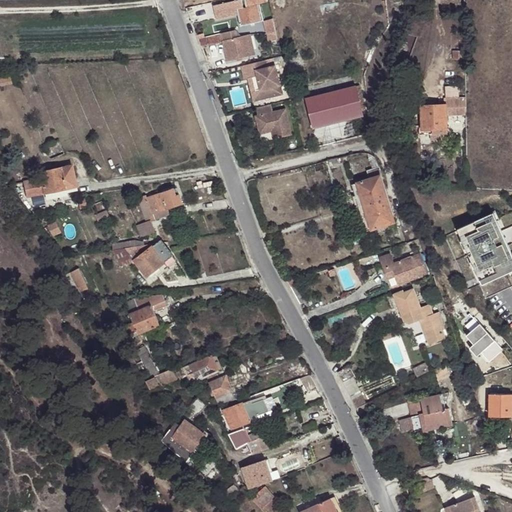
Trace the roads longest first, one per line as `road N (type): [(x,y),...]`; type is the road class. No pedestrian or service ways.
road 1 (residential): [(168,0),(265,271),(389,511)]
road 2 (track): [(0,12),(169,3)]
road 3 (unknown): [(229,171),(371,145)]
